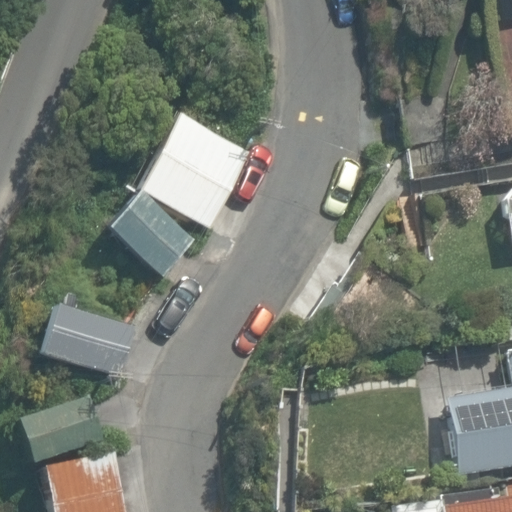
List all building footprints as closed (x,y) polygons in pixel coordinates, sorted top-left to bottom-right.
[(233,149),(160,114),(125,187),(197,222),(233,149)] [(123,188),(93,227),(153,273),(183,235),(123,188)] [(83,237),(58,276),(123,318),(147,278),(83,237)] [(318,279),(296,318),(345,345),(369,308),(318,279)] [(43,305),(31,354),(111,377),(125,325),(43,305)] [(511,342),(491,346),(498,388),(425,399),(436,478),(511,467),(511,342)] [(78,397),(7,419),(18,461),(89,443),(78,397)] [(31,466),(39,511),(111,511),(98,450),(31,466)] [(511,511),(511,482),(370,502),(371,511),(511,511)]
